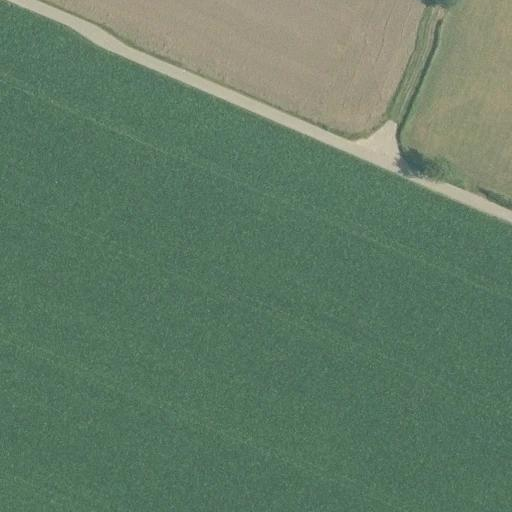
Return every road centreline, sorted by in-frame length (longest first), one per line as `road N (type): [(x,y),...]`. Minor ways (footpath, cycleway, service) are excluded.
road 1 (track): [(6,0),(511,213)]
road 2 (track): [(370,152),(435,0)]
